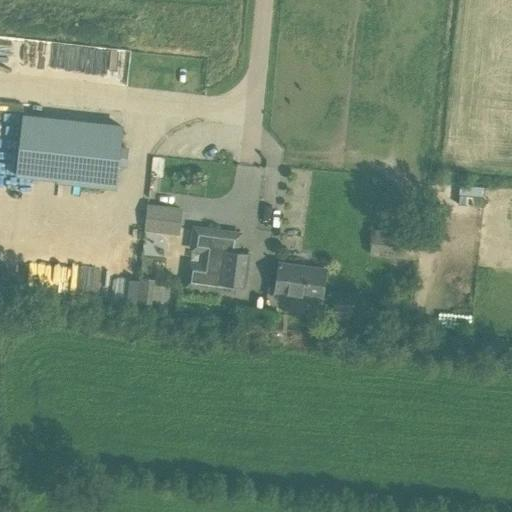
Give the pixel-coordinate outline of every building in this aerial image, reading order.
[(124,126),(25,114),(21,152),(18,174),(117,185),(120,163),(128,164),(130,148),(122,147),(124,126)] [(149,194),(225,196),(226,170),(150,169),(149,194)] [(180,222),(181,209),(149,205),(146,232),(158,233),(159,220),(180,222)] [(191,264),(188,289),(239,296),(240,289),(250,291),(255,256),(243,254),(246,233),(195,226),(191,253),(204,255),(202,265),(191,264)] [(372,229),(369,254),(407,258),(409,233),(372,229)] [(278,263),(274,292),(323,299),(327,270),(278,263)] [(138,281),(128,279),(125,302),(129,303),(136,304),(136,301),(138,281)]
